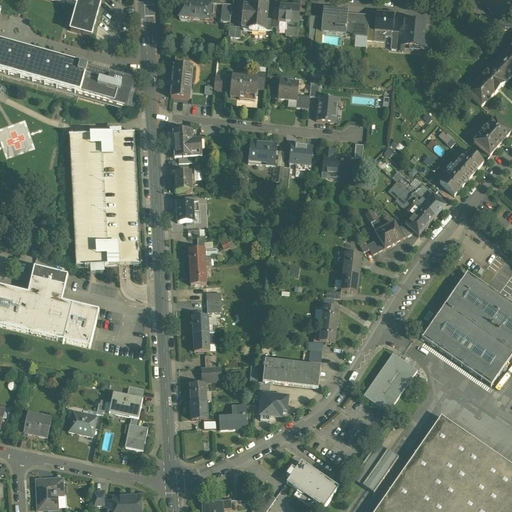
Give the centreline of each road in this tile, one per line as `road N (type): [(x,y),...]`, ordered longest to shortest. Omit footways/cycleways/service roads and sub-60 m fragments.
road 1 (residential): [(171,483),(314,418),(511,155)]
road 2 (residential): [(151,120),(171,483)]
road 3 (residential): [(357,137),(151,120)]
road 4 (residential): [(19,456),(171,483)]
road 5 (residential): [(146,0),(151,120)]
